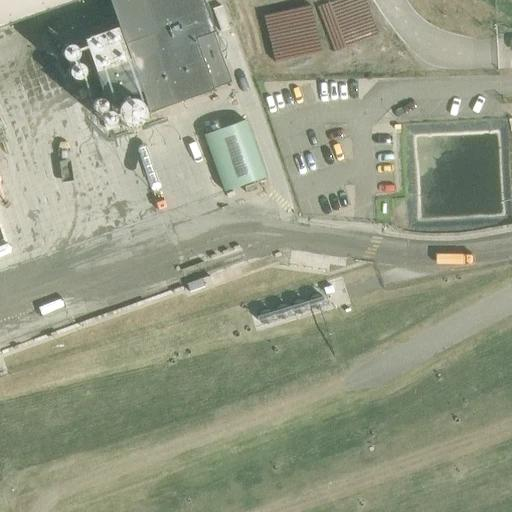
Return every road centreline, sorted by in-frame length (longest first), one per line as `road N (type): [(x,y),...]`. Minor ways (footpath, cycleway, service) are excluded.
road 1 (track): [(345,382),(22,505),(24,511)]
road 2 (track): [(511,428),(276,511)]
